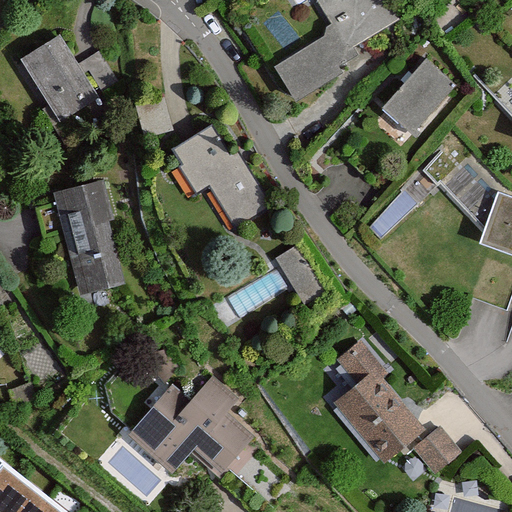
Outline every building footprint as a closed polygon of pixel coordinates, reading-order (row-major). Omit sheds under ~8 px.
[(301,55),(319,85),(355,63),(349,54),(398,24),(382,0),(324,0),(314,6),(332,35),(301,55)] [(58,44),(20,70),(60,129),(99,103),(58,44)] [(427,69),(385,117),(418,146),(460,98),(427,69)] [(212,137),(175,159),(183,173),(179,175),(195,202),(211,193),(236,235),(272,214),(238,157),(228,163),(212,137)] [(102,186),(51,199),(78,303),(120,292),(104,231),(113,229),(102,186)] [(511,207),(498,202),(481,252),(511,262),(511,207)] [(298,244),(278,255),(304,299),(324,287),(298,244)] [(278,269),(230,297),(240,313),(287,286),(278,269)] [(408,452),(433,482),(462,458),(438,430),(427,440),(379,384),(386,379),(359,348),(336,367),(356,390),(333,410),(385,471),(408,452)] [(245,457),(255,445),(226,421),(239,405),(212,383),(189,410),(169,394),(128,443),(190,495),(210,471),(222,481),(227,475),(265,508),(282,487),(245,457)] [(41,511),(0,481),(0,511),(41,511)]
